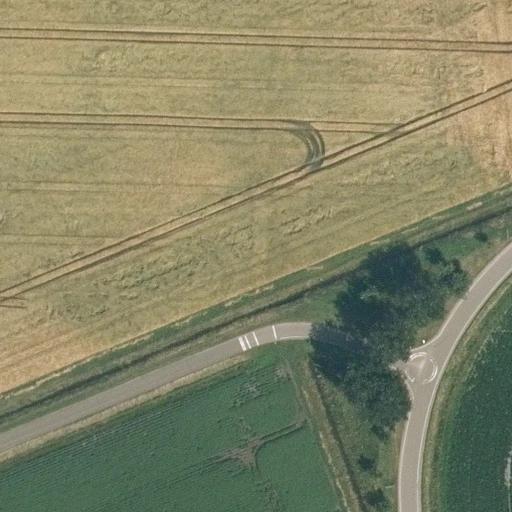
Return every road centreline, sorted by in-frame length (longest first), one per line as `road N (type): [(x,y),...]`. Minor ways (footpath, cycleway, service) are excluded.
road 1 (unclassified): [(0,442),(265,335),(330,338),(426,377)]
road 2 (unclassified): [(426,377),(472,299),(511,255)]
road 3 (unclassified): [(406,511),(426,377)]
